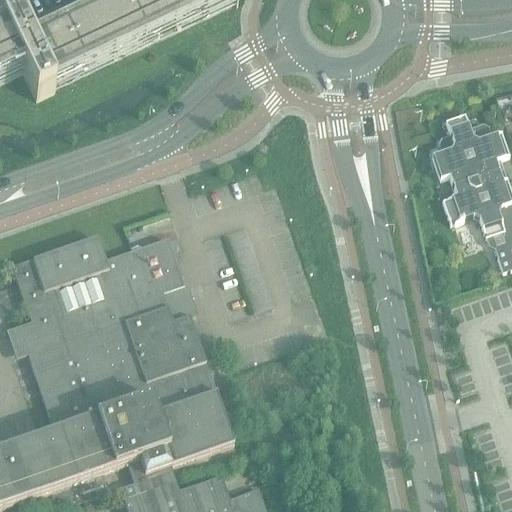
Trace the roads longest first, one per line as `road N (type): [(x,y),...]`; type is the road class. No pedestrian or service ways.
road 1 (secondary): [(0,207),(164,149),(221,101),(302,53)]
road 2 (secondary): [(288,25),(150,128),(0,184)]
road 3 (residential): [(377,260),(435,511)]
road 4 (residential): [(330,68),(377,260)]
road 5 (residential): [(377,260),(358,66)]
road 6 (secondary): [(389,35),(511,28)]
